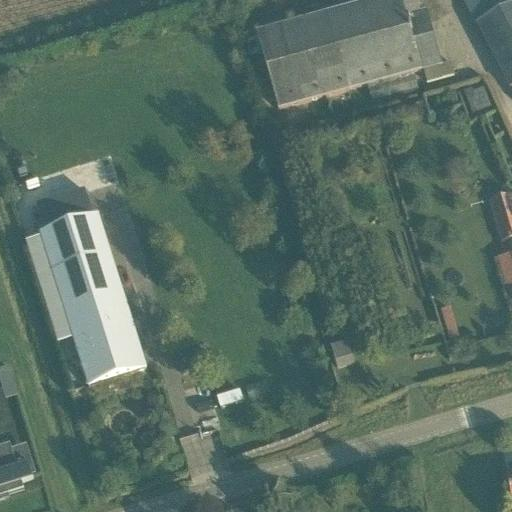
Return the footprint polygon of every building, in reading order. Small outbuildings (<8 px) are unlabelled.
[(427,12),(420,14),(416,0),(382,0),(257,35),(258,39),(243,43),(247,56),(262,52),(279,111),(367,87),(371,102),(418,90),(414,74),(424,71),(427,84),(455,76),(451,64),(442,66),(427,12)] [(511,0),(464,0),(477,26),(478,26),(511,91),(511,0)] [(483,88),(465,94),(471,115),(490,108),(483,88)] [(500,242),(511,239),(511,197),(490,204),(500,242)] [(89,388),(146,370),(98,218),(41,236),(89,388)] [(387,292),(398,335),(411,331),(400,289),(387,292)] [(349,345),(332,350),(337,369),(354,364),(349,345)] [(190,349),(175,354),(181,374),(196,369),(190,349)] [(0,386),(0,387),(12,383),(8,370),(0,372),(0,386)] [(0,500),(4,499),(4,497),(24,491),(22,483),(33,480),(29,465),(17,469),(10,446),(0,448),(0,500)]
